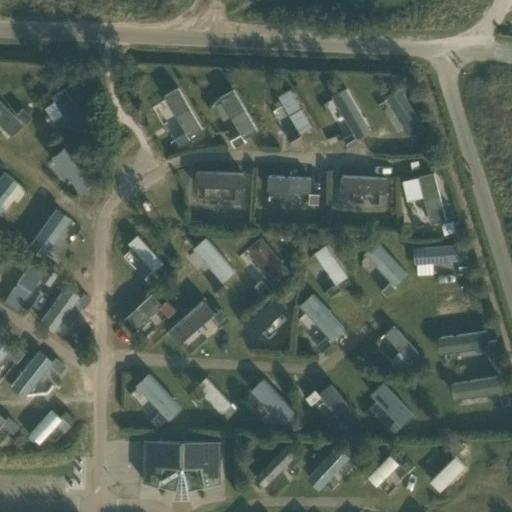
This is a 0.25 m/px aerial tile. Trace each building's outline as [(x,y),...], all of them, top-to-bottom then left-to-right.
[(204,132),(178,88),(164,97),(185,133),(174,139),(179,148),(204,132)] [(91,127),(65,90),(51,99),(77,137),(91,127)] [(260,135),(233,90),(218,99),(240,135),(230,142),(235,150),(260,135)] [(372,133),(346,90),(332,99),(358,142),(372,133)] [(314,130),(291,91),(278,99),(301,138),(314,130)] [(402,91),(388,99),(414,142),(428,134),(402,91)] [(23,128),(0,103),(0,127),(11,139),(23,128)] [(94,185),(62,149),(50,160),(81,196),(94,185)] [(446,217),(433,169),(417,174),(430,221),(446,217)] [(245,170),(195,170),(195,186),(235,186),(235,202),(244,202),(245,170)] [(18,184),(3,173),(0,176),(0,222),(7,213),(0,208),(18,184)] [(386,173),(340,173),(340,190),(386,191),(386,173)] [(310,192),(311,176),(267,174),(266,191),(310,192)] [(71,223),(54,211),(27,250),(44,262),(71,223)] [(163,261),(136,232),(126,241),(153,270),(163,261)] [(235,268),(206,234),(192,245),(222,279),(235,268)] [(290,269),(261,234),(248,245),(266,267),(263,270),(274,283),(290,269)] [(407,271),(377,239),(364,250),(390,279),(380,288),(387,296),(396,288),(393,284),(407,271)] [(461,241),(412,243),(413,259),(462,258),(461,241)] [(347,276),(326,243),(314,250),(335,282),(325,288),(330,296),(341,289),(336,283),(347,276)] [(43,277),(28,267),(9,294),(4,301),(18,311),(43,277)] [(433,288),(436,315),(452,314),(451,305),(479,302),(477,284),(433,288)] [(76,299),(63,290),(40,323),(54,332),(76,299)] [(344,325),(312,290),(299,302),(331,337),(344,325)] [(150,291),(122,318),(134,330),(161,303),(150,291)] [(285,308),(274,295),(243,324),(254,336),(285,308)] [(202,296),(167,328),(179,341),(212,312),(222,323),(229,317),(219,306),(214,310),(202,296)] [(423,357),(392,323),(383,331),(399,349),(390,357),(405,374),(423,357)] [(486,326),(437,334),(440,352),(487,344),(489,352),(497,350),(496,339),(488,340),(486,326)] [(0,340),(0,361),(10,349),(0,340)] [(37,353),(10,388),(23,399),(51,364),(37,353)] [(148,370),(135,382),(160,409),(151,418),(158,425),(180,405),(148,370)] [(499,373),(451,381),(454,399),(499,392),(501,404),(510,403),(508,389),(502,390),(499,373)] [(204,375),(194,386),(227,417),(237,406),(204,375)] [(262,375),(249,386),(283,422),(295,410),(262,375)] [(332,379),(317,389),(332,410),(323,415),(334,430),(344,423),(357,415),(332,379)] [(387,387),(376,397),(401,425),(413,414),(387,387)] [(60,420),(50,411),(28,437),(38,446),(60,420)] [(220,440),(145,439),(145,482),(176,489),(176,491),(177,491),(178,488),(186,488),(187,491),(188,491),(188,489),(220,483),(220,440)] [(455,453),(429,478),(440,489),(465,465),(455,455),(464,447),(457,440),(450,447),(455,453)] [(286,441),(254,475),(264,485),(287,462),(296,470),(306,460),(286,441)] [(336,442),(306,475),(319,487),(349,454),(336,442)] [(389,452),(367,474),(378,484),(399,463),(408,471),(415,465),(405,455),(398,462),(389,452)]
